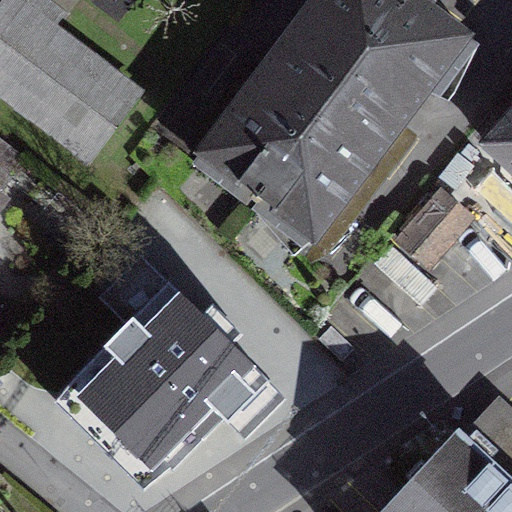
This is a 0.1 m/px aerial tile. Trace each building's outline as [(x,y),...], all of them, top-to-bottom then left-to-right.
[(0,102),(93,167),(149,88),(23,0),(8,0),(0,12),(0,102)] [(310,246),(316,250),(431,97),(448,106),(457,96),(474,58),(480,50),(471,43),(474,39),(435,9),(439,0),(313,0),(193,159),(197,162),(193,169),(253,214),(294,258),(310,246)] [(511,111),(479,149),(511,179),(511,111)] [(0,217),(12,201),(0,192),(0,175),(17,153),(0,140),(0,217)] [(441,190),(394,243),(430,274),(477,219),(441,190)] [(101,406),(151,483),(276,403),(224,323),(101,406)] [(392,511),(511,511),(511,407),(501,398),(392,511)]
